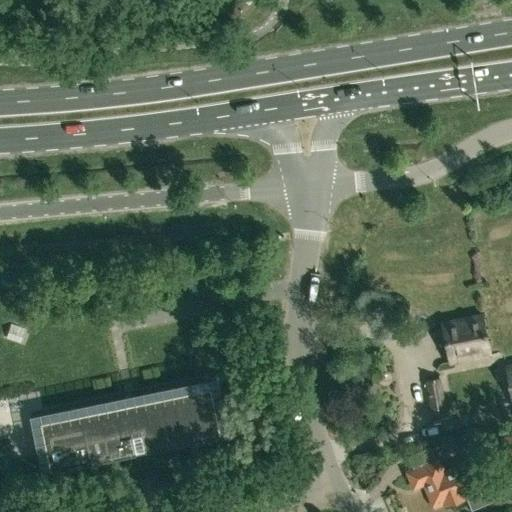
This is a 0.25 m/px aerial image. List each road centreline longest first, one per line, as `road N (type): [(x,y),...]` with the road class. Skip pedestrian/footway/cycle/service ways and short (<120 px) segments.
road 1 (primary): [(511,35),(164,90),(0,103)]
road 2 (unclassified): [(347,511),(296,370),(309,186)]
road 3 (unclassified): [(0,210),(309,186)]
road 4 (primary): [(0,141),(258,111)]
road 5 (primary): [(348,96),(511,76)]
road 6 (unclassified): [(390,179),(441,166),(511,129)]
